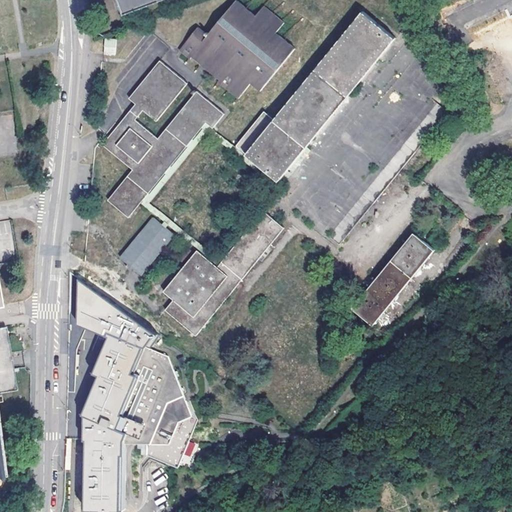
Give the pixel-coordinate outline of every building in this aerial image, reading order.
[(117,0),(121,12),(155,0),(117,0)] [(258,95),(295,52),(275,35),(283,25),(262,8),(253,18),(233,2),(207,32),(203,29),(199,34),(191,28),(171,52),(182,61),(184,57),(194,65),(197,62),(206,70),(203,73),(216,84),(213,87),(233,104),(248,87),(258,95)] [(262,111),(234,148),(279,183),(393,37),(359,10),(274,120),(262,111)] [(104,39),(103,54),(114,55),(115,39),(104,39)] [(107,201),(129,218),(204,123),(212,129),(225,113),(195,91),(158,138),(135,120),(142,111),(157,122),(187,83),(158,60),(128,99),(135,104),(102,145),(132,169),(107,201)] [(511,76),(499,83),(511,106),(511,105),(511,76)] [(140,275),(175,235),(153,217),(118,257),(140,275)] [(433,251),(412,234),(351,309),(371,326),(433,251)] [(196,250),(162,292),(173,300),(164,310),(192,333),(234,281),(196,250)] [(7,328),(0,329),(0,392),(17,390),(11,357),(7,328)] [(169,355),(108,333),(93,373),(98,376),(85,415),(84,442),(87,442),(87,508),(101,508),(101,511),(114,511),(114,508),(124,508),(126,440),(149,440),(153,441),(174,401),(188,391),(169,355)] [(200,419),(188,391),(174,401),(153,441),(149,440),(148,454),(180,468),(200,419)]
